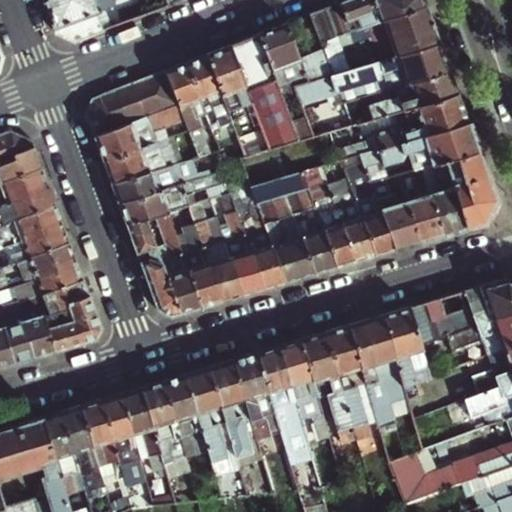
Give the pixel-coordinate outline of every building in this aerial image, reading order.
[(76,39),(114,25),(108,8),(115,6),(112,0),(44,0),(56,31),(76,39)] [(344,0),(341,1),(350,27),(427,4),(425,0),(344,0)] [(350,27),(341,1),(327,7),(337,32),(350,27)] [(325,49),(335,74),(440,42),(427,4),(350,27),(337,32),(327,7),(311,13),(325,49)] [(293,81),(294,86),(313,80),(335,74),(325,49),(302,58),(289,22),(258,33),(278,85),(293,81)] [(278,85),(258,33),(208,53),(229,110),(239,106),(250,132),(240,136),(247,156),(259,152),(299,140),(280,90),(278,85)] [(390,88),(450,70),(440,42),(335,74),(313,80),(315,86),(316,90),(334,85),(336,91),(380,78),(379,75),(386,73),(390,88)] [(229,110),(208,53),(188,61),(201,95),(209,118),(229,110)] [(188,61),(166,69),(180,103),(186,119),(190,130),(192,134),(198,150),(209,146),(199,121),(203,120),(196,101),(192,102),(190,99),(201,95),(188,61)] [(180,103),(166,69),(150,76),(163,109),(180,103)] [(457,92),(450,70),(390,88),(368,95),(375,117),(457,92)] [(163,109),(150,76),(134,82),(147,115),(149,114),(163,109)] [(297,92),(315,86),(313,80),(294,86),(297,92)] [(280,90),(294,86),(293,81),(278,85),(280,90)] [(147,115),(134,82),(115,89),(128,122),(147,115)] [(115,89),(98,95),(111,129),(128,122),(115,89)] [(457,92),(375,117),(360,122),(356,123),(359,136),(364,135),(366,141),(342,149),(345,158),(366,152),(468,122),(457,92)] [(111,129),(98,95),(94,97),(86,114),(94,135),(111,129)] [(357,112),(349,114),(352,124),(356,123),(360,122),(357,112)] [(149,114),(147,115),(128,122),(111,129),(94,135),(104,161),(164,139),(166,144),(171,142),(169,138),(190,130),(186,119),(155,130),(149,114)] [(421,168),(445,160),(478,150),(468,122),(366,152),(370,165),(386,160),(387,164),(407,157),(405,153),(409,152),(414,170),(421,168)] [(10,130),(0,133),(0,149),(5,164),(18,160),(15,154),(35,147),(33,140),(10,130)] [(175,140),(192,134),(190,130),(169,138),(171,142),(175,140)] [(161,146),(166,144),(164,139),(104,161),(111,182),(167,162),(164,154),(161,146)] [(178,149),(175,140),(171,142),(166,144),(161,146),(164,154),(178,149)] [(0,183),(2,183),(43,168),(35,147),(15,154),(18,160),(5,164),(0,166),(0,183)] [(345,158),(342,149),(326,153),(329,163),(345,158)] [(462,176),(450,180),(465,226),(484,221),(495,198),(478,150),(445,160),(446,166),(453,164),(455,173),(461,172),(462,176)] [(259,152),(247,156),(256,185),(268,182),(259,152)] [(119,202),(206,171),(200,155),(174,164),(172,160),(167,162),(111,182),(119,202)] [(227,163),(225,158),(209,164),(210,169),(227,163)] [(386,160),(370,165),(373,176),(375,181),(391,177),(387,164),(386,160)] [(443,189),(428,193),(441,234),(465,226),(450,180),(446,166),(445,160),(421,168),(422,173),(432,170),(434,181),(441,184),(443,189)] [(227,163),(231,176),(235,191),(241,190),(233,161),(227,163)] [(171,208),(181,204),(191,200),(189,193),(194,191),(194,190),(231,176),(227,163),(210,169),(206,171),(119,202),(127,223),(150,215),(159,212),(171,208)] [(317,204),(319,209),(336,265),(355,259),(331,182),(326,164),(307,170),(317,204)] [(373,176),(370,165),(362,167),(365,179),(373,176)] [(28,191),(49,184),(43,168),(2,183),(10,204),(31,196),(28,191)] [(414,170),(397,175),(417,241),(441,234),(428,193),(422,173),(421,168),(414,170)] [(296,211),(317,204),(307,170),(268,182),(256,185),(263,209),(285,281),(314,272),(297,216),(296,211)] [(417,241),(397,175),(391,177),(375,181),(394,248),(417,241)] [(350,176),(341,179),(344,190),(354,187),(352,183),(350,176)] [(365,197),(357,199),(374,254),(394,248),(375,181),(373,176),(365,179),(360,181),(365,197)] [(374,254),(357,199),(354,187),(344,190),(341,179),(331,182),(355,259),(374,254)] [(354,187),(357,199),(365,197),(360,181),(352,183),(354,187)] [(16,219),(56,205),(49,184),(28,191),(31,196),(10,204),(16,219)] [(253,212),(263,209),(256,185),(247,188),(253,212)] [(264,287),(285,281),(263,209),(253,212),(247,188),(241,190),(235,191),(264,287)] [(234,236),(226,239),(243,293),(264,287),(235,191),(228,194),(233,211),(227,213),(234,236)] [(243,293),(226,239),(218,241),(207,207),(216,204),(214,198),(193,204),(222,300),(243,293)] [(189,236),(180,239),(201,306),(222,300),(193,204),(191,200),(181,204),(187,223),(185,224),(189,236)] [(296,211),(297,216),(319,209),(317,204),(296,211)] [(62,220),(56,205),(16,219),(0,225),(0,239),(21,232),(24,240),(44,233),(43,227),(62,220)] [(172,255),(162,258),(179,313),(201,306),(180,239),(171,208),(159,212),(172,255)] [(319,209),(297,216),(314,272),(336,265),(319,209)] [(159,247),(150,215),(127,223),(141,262),(153,258),(151,250),(159,247)] [(70,242),(62,220),(43,227),(44,233),(24,240),(30,257),(70,242)] [(76,258),(70,242),(30,257),(38,278),(58,270),(56,265),(76,258)] [(179,313),(162,258),(159,247),(151,250),(153,258),(141,262),(158,308),(170,315),(179,313)] [(0,267),(10,264),(4,248),(0,249),(0,267)] [(44,294),(84,279),(76,258),(56,265),(58,270),(38,278),(44,294)] [(511,280),(505,277),(465,289),(470,305),(429,318),(435,338),(476,323),(511,309),(511,280)] [(54,308),(90,295),(84,279),(44,294),(50,312),(55,311),(54,308)] [(31,284),(12,290),(15,297),(16,304),(36,297),(31,284)] [(0,366),(32,357),(20,316),(16,304),(15,297),(11,298),(12,305),(6,307),(2,291),(0,291),(0,366)] [(101,327),(90,295),(54,308),(55,311),(58,322),(74,318),(81,342),(95,338),(101,327)] [(424,301),(409,306),(420,343),(435,338),(429,318),(424,301)] [(382,314),(399,372),(403,385),(416,380),(413,368),(426,364),(420,343),(409,306),(382,314)] [(511,309),(476,323),(487,354),(511,344),(511,309)] [(20,316),(32,357),(53,351),(42,315),(41,310),(20,316)] [(58,322),(55,311),(50,312),(42,315),(53,351),(81,342),(74,318),(58,322)] [(382,314),(348,324),(365,382),(389,460),(422,448),(412,417),(406,397),(392,401),(385,376),(399,372),(382,314)] [(348,324),(323,332),(355,436),(370,432),(356,384),(365,382),(348,324)] [(323,332),(299,339),(316,397),(326,394),(340,440),(355,436),(323,332)] [(299,339),(278,345),(299,417),(306,415),(304,410),(311,408),(314,417),(322,415),(316,397),(299,339)] [(478,392),(495,386),(511,379),(511,344),(487,354),(492,367),(471,375),(478,392)] [(299,417),(278,345),(256,352),(274,411),(279,428),(287,426),(284,416),(291,414),(293,419),(299,417)] [(270,438),(270,435),(263,414),(274,411),(256,352),(232,359),(254,432),(257,442),(270,438)] [(254,432),(232,359),(208,366),(230,439),(254,432)] [(208,366),(184,373),(207,449),(215,475),(230,470),(222,441),(230,439),(208,366)] [(184,373),(162,380),(184,450),(192,448),(193,453),(207,449),(184,373)] [(511,379),(495,386),(506,417),(511,415),(511,379)] [(162,380),(141,386),(162,456),(169,454),(171,461),(185,456),(184,450),(162,380)] [(426,412),(416,380),(403,385),(406,397),(412,417),(426,412)] [(141,386),(120,393),(138,451),(146,449),(147,454),(149,454),(153,469),(159,468),(161,474),(167,472),(162,456),(141,386)] [(138,451),(120,393),(100,399),(119,462),(140,456),(138,451)] [(119,462),(100,399),(81,405),(103,479),(116,474),(118,480),(124,478),(121,471),(119,462)] [(103,479),(81,405),(61,411),(84,489),(87,497),(94,495),(92,490),(105,486),(103,479)] [(84,489),(61,411),(42,417),(65,494),(84,489)] [(279,428),(274,411),(263,414),(270,435),(280,432),(279,428)] [(479,476),(511,463),(511,415),(506,417),(511,435),(511,447),(473,461),(479,476)] [(42,417),(0,429),(0,511),(70,511),(65,494),(42,417)] [(239,468),(230,439),(222,441),(230,470),(239,468)] [(140,456),(119,462),(121,471),(142,464),(140,456)] [(195,489),(174,495),(176,502),(199,500),(195,489)] [(132,507),(154,505),(151,493),(130,499),(132,507)] [(511,511),(511,494),(484,505),(486,511),(511,511)]
